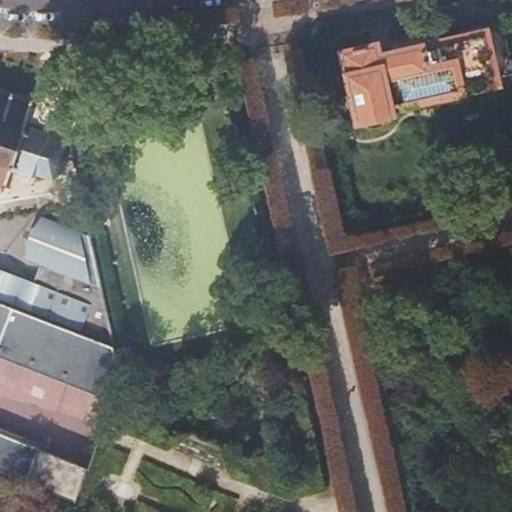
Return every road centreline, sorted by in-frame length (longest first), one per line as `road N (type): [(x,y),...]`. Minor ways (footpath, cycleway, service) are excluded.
road 1 (track): [(377,511),(247,0)]
road 2 (track): [(313,264),(511,400)]
road 3 (track): [(313,264),(511,219)]
road 4 (tertiary): [(0,3),(27,9),(145,0)]
